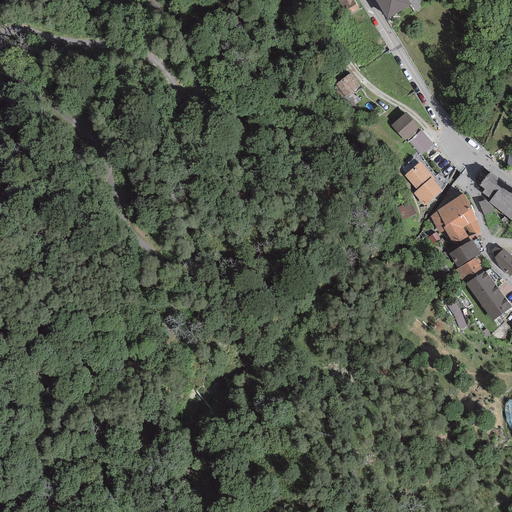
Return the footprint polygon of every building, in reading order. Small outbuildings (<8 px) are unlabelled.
[(337,0),(341,7),(344,5),(350,15),(359,10),(354,0),(337,0)] [(375,0),(387,19),(411,5),(408,0),(375,0)] [(351,73),(335,84),(336,85),(335,87),(337,90),(336,90),(342,99),(360,86),(351,73)] [(406,112),(391,125),(404,141),(419,127),(406,112)] [(433,145),(421,130),(408,141),(421,156),(433,145)] [(420,162),(404,176),(417,190),(413,193),(424,206),(442,190),(433,180),(435,179),(420,162)] [(491,199),(488,202),(511,220),(511,219),(511,186),(506,182),(505,183),(492,173),(491,175),(488,173),(479,185),(485,189),(482,193),(491,199)] [(437,211),(430,217),(440,234),(444,231),(456,249),(472,240),(473,241),(477,238),(477,236),(481,234),(477,220),(476,221),(472,208),(463,194),(437,210),(437,211)] [(487,199),(478,202),(484,216),(494,212),(492,206),(491,206),(488,202),(487,199)] [(485,251),(477,238),(473,241),(472,240),(456,249),(449,253),(457,268),(475,258),(475,257),(485,251)] [(491,250),(494,258),(502,249),(495,247),(491,250)] [(502,249),(494,258),(498,266),(510,276),(511,273),(511,256),(503,249),(502,249)] [(483,271),(476,260),(475,258),(457,268),(454,270),(464,285),(466,284),(483,271)] [(492,321),(511,307),(485,270),(483,271),(466,284),(492,321)] [(460,303),(452,306),(461,330),(468,327),(460,303)]
